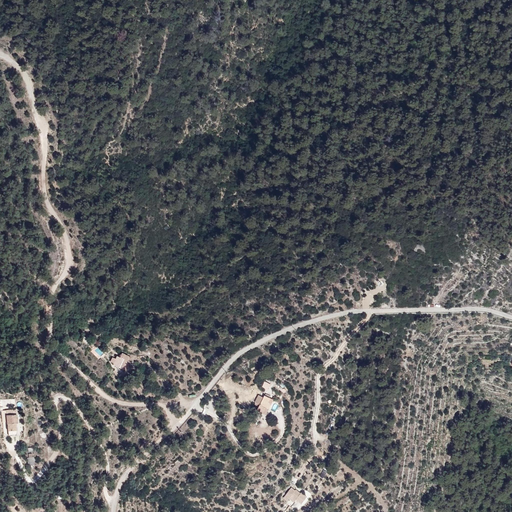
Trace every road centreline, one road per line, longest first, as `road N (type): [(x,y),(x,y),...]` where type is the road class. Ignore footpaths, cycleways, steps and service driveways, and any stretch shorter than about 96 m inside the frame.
road 1 (track): [(193,407),(178,398),(107,397),(53,342),(47,306),(67,248),(45,201),(43,133),(25,74),(0,54)]
road 2 (unclassified): [(511,317),(433,309),(310,321),(243,350),(193,407)]
road 3 (unclassified): [(113,511),(128,470),(193,407)]
